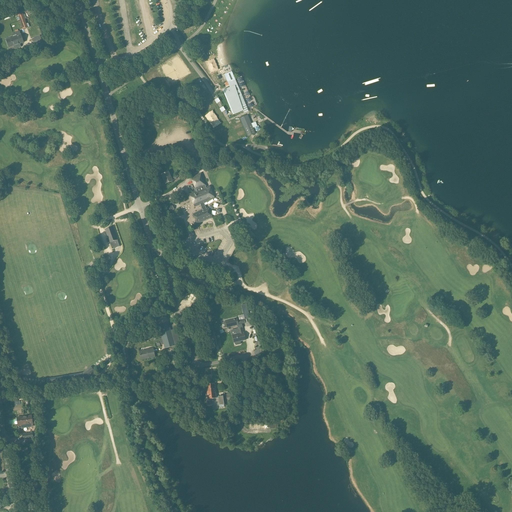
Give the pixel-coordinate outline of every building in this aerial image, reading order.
[(23,13),(18,15),(23,29),(28,27),(23,15),(23,13)] [(13,38),(6,40),(9,48),(23,43),(19,31),(11,34),(13,38)] [(40,36),(32,39),(34,45),(42,42),(40,36)] [(209,64),(218,60),(213,46),(203,49),(209,64)] [(233,114),(243,111),(233,88),(224,91),(233,114)] [(255,134),(248,115),(240,118),(248,137),(255,134)] [(171,177),(168,172),(161,175),(166,184),(172,181),(176,179),(175,175),(171,177)] [(207,187),(201,173),(191,178),(195,189),(196,192),(189,195),(190,197),(193,205),(194,208),(200,205),(202,211),(193,215),(197,225),(212,218),(208,208),(206,209),(204,204),(214,199),(214,198),(210,187),(210,186),(207,187)] [(120,247),(113,228),(105,230),(108,238),(106,239),(108,243),(110,243),(112,250),(120,247)] [(238,321),(238,319),(226,322),(224,322),(225,329),(239,326),(239,325),(246,323),(245,320),(238,321)] [(175,346),(168,323),(158,326),(162,338),(159,339),(160,342),(162,341),(165,349),(175,346)] [(236,335),(233,336),(234,343),(235,344),(236,346),(240,345),(240,343),(240,342),(245,341),(244,334),(243,329),(239,330),(235,331),(236,335)] [(155,358),(153,349),(139,352),(141,360),(155,358)] [(216,398),(214,384),(206,385),(208,400),(206,401),(207,406),(213,405),(213,404),(219,403),(219,406),(224,406),(223,397),(218,397),(216,398)] [(31,416),(17,418),(19,427),(21,426),(21,429),(33,427),(32,424),(32,419),(31,416)]
